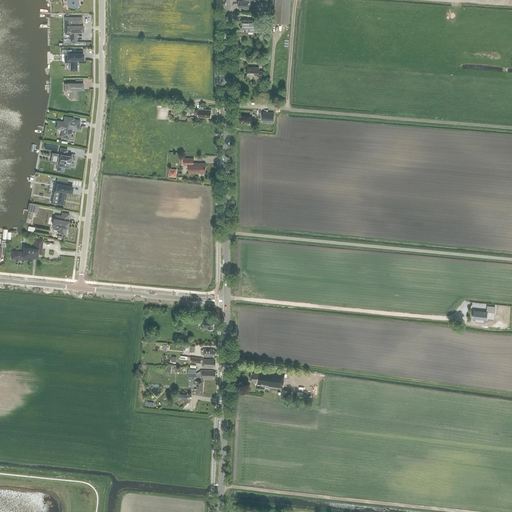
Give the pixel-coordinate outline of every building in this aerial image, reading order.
[(242,0),(238,0),(238,8),(244,8),(244,9),(249,9),(249,0),(264,1),(263,0),(242,0)] [(270,14),(270,23),(288,24),(290,0),(274,0),(274,15),(270,14)] [(65,18),(65,23),(65,34),(71,34),(71,42),(76,42),(76,34),(76,31),(83,31),(83,26),(82,26),(82,18),(65,18)] [(240,28),(241,30),(248,30),(248,31),(256,32),(257,21),(241,20),(241,25),(240,26),(240,28)] [(64,54),(65,54),(65,62),(71,62),(71,70),(76,70),(76,62),(76,59),(83,59),(83,54),(81,54),(81,51),(71,51),(71,54),(64,54)] [(247,67),(247,76),(256,76),(256,78),(262,78),(263,71),(259,71),(259,68),(247,67)] [(83,84),(64,84),(65,84),(65,92),(71,92),(71,100),(76,100),(76,91),(76,89),(83,89),(83,84)] [(198,109),(198,110),(195,110),(195,116),(198,116),(198,117),(211,118),(211,110),(198,109)] [(263,112),(262,120),(273,121),(274,113),(263,112)] [(240,115),(240,123),(252,123),(252,116),(240,115)] [(58,121),(56,129),(62,130),(61,136),(70,138),(71,131),(71,129),(72,129),(78,130),(80,121),(73,120),(74,118),(65,117),(64,122),(58,121)] [(58,152),(59,145),(46,143),(45,149),(58,152)] [(58,156),(57,162),(58,162),(57,170),(63,171),(64,166),(70,167),(72,156),(66,155),(67,150),(61,149),(59,156),(58,156)] [(193,159),(184,159),(181,159),(181,165),(189,165),(188,173),(205,173),(205,163),(193,163),(193,159)] [(168,176),(176,177),(177,169),(169,169),(168,176)] [(67,179),(57,177),(57,181),(56,181),(54,192),(59,193),(57,203),(62,204),(65,193),(64,193),(64,191),(72,192),(73,187),(65,186),(67,179)] [(69,221),(68,221),(69,214),(62,213),(62,216),(56,215),(55,218),(54,218),(53,225),(54,225),(53,229),(59,230),(58,233),(65,235),(67,228),(68,228),(69,221)] [(42,239),(35,239),(34,249),(27,248),(26,252),(24,251),(24,252),(12,251),(12,258),(27,260),(27,256),(34,257),(34,254),(37,255),(38,252),(41,253),(42,239)] [(485,320),(486,312),(473,311),(472,318),(485,320)] [(201,320),(201,327),(208,327),(208,328),(213,329),(213,319),(208,319),(208,321),(201,320)] [(201,350),(201,355),(203,355),(203,356),(213,357),(214,355),(215,355),(215,351),(214,351),(214,349),(203,348),(203,351),(201,350)] [(191,357),(190,362),(203,363),(203,367),(213,367),(213,366),(215,366),(215,361),(213,361),(213,359),(204,359),(204,358),(191,357)] [(251,371),(250,380),(257,381),(257,384),(260,384),(260,385),(283,388),(285,373),(258,369),(257,372),(251,371)] [(197,380),(197,381),(194,381),(194,385),(196,385),(196,389),(194,389),(194,392),(203,392),(203,388),(203,378),(213,378),(213,377),(215,377),(215,372),(213,372),(213,370),(201,370),(201,377),(201,380),(197,380)] [(281,390),(280,399),(288,400),(289,391),(281,390)]
